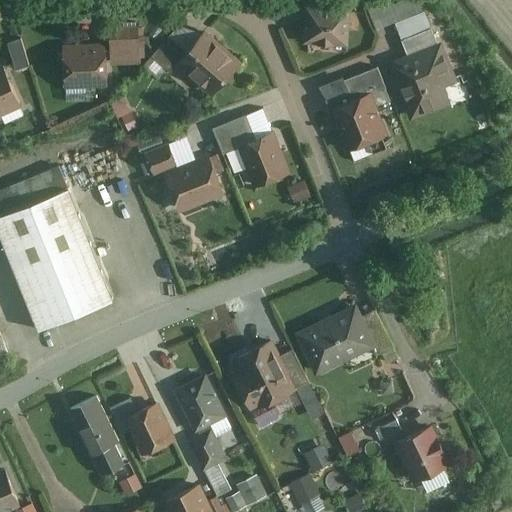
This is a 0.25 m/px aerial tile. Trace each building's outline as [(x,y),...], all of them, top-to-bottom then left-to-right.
[(308,8),(306,39),(318,40),(321,47),(330,47),(334,41),(346,42),(348,10),(308,8)] [(110,28),(111,58),(139,56),(139,43),(138,26),(110,28)] [(187,51),(178,61),(179,62),(213,91),(239,62),(204,32),(187,51)] [(16,65),(30,63),(26,35),(12,37),(16,65)] [(64,49),(60,53),(60,59),(65,63),(66,84),(107,82),(105,44),(64,46),(64,49)] [(409,57),(392,64),(412,114),(447,101),(440,82),(453,77),(440,45),(439,45),(409,57)] [(378,65),(344,78),(352,99),(369,92),(369,93),(386,87),(378,65)] [(3,66),(0,67),(0,111),(20,103),(4,67),(3,66)] [(352,99),(332,107),(349,147),(385,133),(369,93),(369,92),(352,99)] [(127,95),(115,101),(131,135),(144,129),(127,95)] [(246,113),(213,127),(223,152),(240,146),(239,144),(256,138),(246,113)] [(256,138),(239,144),(240,146),(255,183),(288,170),(272,131),(256,138)] [(173,139),(148,149),(156,170),(181,160),(173,139)] [(209,155),(166,172),(180,207),(223,190),(209,155)] [(115,297),(61,161),(0,185),(0,222),(42,326),(115,297)] [(297,198),(313,192),(308,179),(292,184),(297,198)] [(378,346),(354,296),(295,324),(318,374),(378,346)] [(295,388),(268,334),(226,355),(262,426),(283,415),(275,398),(295,388)] [(231,412),(206,367),(172,385),(196,431),(185,437),(203,470),(227,458),(209,424),(231,412)] [(174,438),(152,395),(119,412),(141,454),(174,438)] [(99,396),(69,411),(100,475),(130,461),(99,396)] [(455,460),(435,421),(395,441),(415,481),(455,460)] [(334,459),(324,438),(306,447),(317,468),(334,459)] [(139,487),(130,469),(114,477),(123,495),(139,487)] [(6,470),(0,472),(0,511),(2,511),(20,505),(6,470)] [(321,492),(310,471),(291,480),(302,501),(321,492)] [(196,480),(163,496),(171,511),(225,511),(218,495),(206,501),(196,480)]
